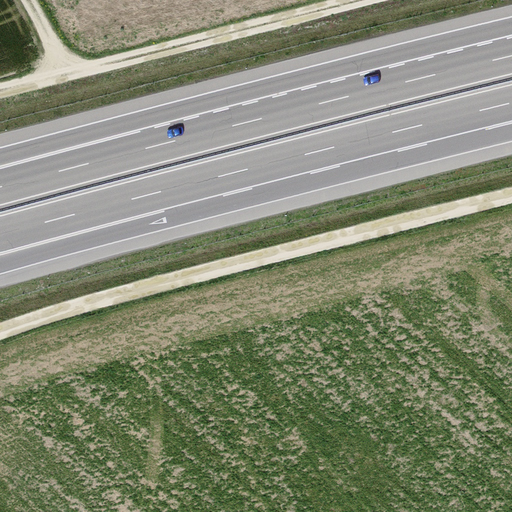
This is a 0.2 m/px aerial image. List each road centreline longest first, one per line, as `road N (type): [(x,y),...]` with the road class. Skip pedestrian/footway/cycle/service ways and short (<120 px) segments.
road 1 (track): [(511,200),(0,332)]
road 2 (motorway): [(511,55),(88,162)]
road 3 (motorway): [(89,209),(511,102)]
road 4 (track): [(0,89),(362,0)]
